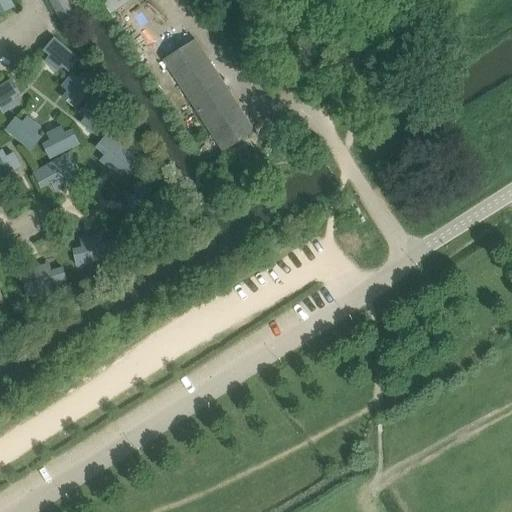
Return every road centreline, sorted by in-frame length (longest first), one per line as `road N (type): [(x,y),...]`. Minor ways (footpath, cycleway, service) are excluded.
road 1 (unclassified): [(18,511),(412,255)]
road 2 (unknown): [(339,0),(371,67),(354,168)]
